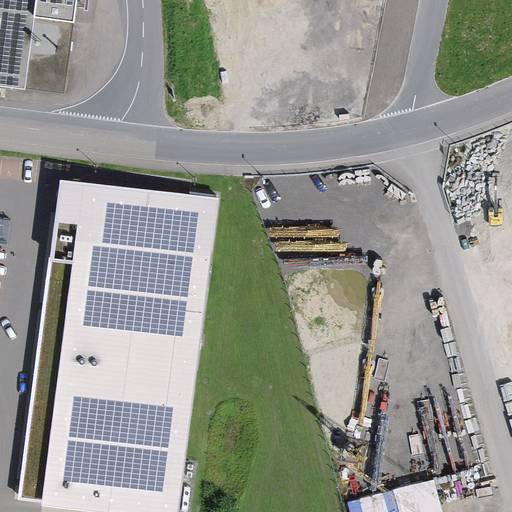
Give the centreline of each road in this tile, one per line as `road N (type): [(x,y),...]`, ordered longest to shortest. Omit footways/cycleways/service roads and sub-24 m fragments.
road 1 (unclassified): [(511,97),(410,131),(304,146),(202,148),(117,138)]
road 2 (unclassified): [(117,138),(139,85),(143,0)]
